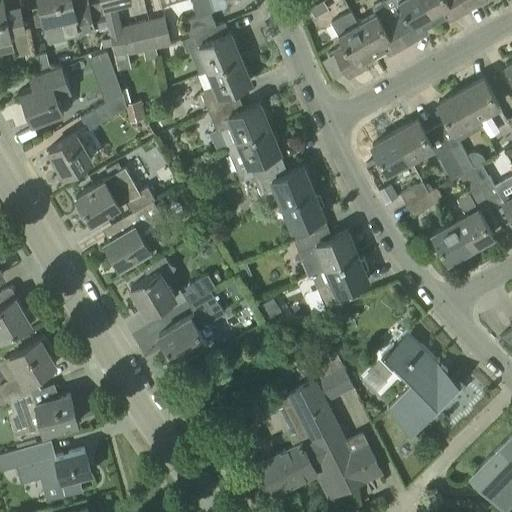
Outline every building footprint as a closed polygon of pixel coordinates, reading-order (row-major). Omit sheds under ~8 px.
[(0,0),(0,51),(13,48),(15,56),(32,52),(26,27),(20,3),(5,6),(3,0),(0,0)] [(107,25),(105,15),(102,0),(73,7),(71,0),(39,0),(40,5),(31,7),(36,25),(43,23),(47,40),(92,31),(92,28),(107,25)] [(101,0),(102,0),(105,15),(107,25),(110,35),(111,43),(113,52),(117,68),(130,66),(128,52),(143,49),(145,58),(157,55),(155,46),(148,18),(120,25),(115,2),(121,0),(101,0)] [(190,36),(216,25),(210,11),(207,0),(192,0),(197,16),(184,21),(190,36)] [(379,0),(371,5),(375,13),(358,22),(351,10),(375,53),(385,47),(388,53),(409,42),(385,0),(379,0)] [(385,0),(409,42),(427,32),(423,25),(435,19),(424,0),(385,0)] [(424,0),(435,19),(445,14),(448,20),(468,9),(462,0),(424,0)] [(462,0),(468,9),(483,0),(462,0)] [(321,1),(309,7),(316,20),(327,13),(321,1)] [(375,53),(351,10),(331,21),(344,44),(333,50),(347,76),(367,65),(364,59),(375,53)] [(164,15),(148,18),(155,46),(171,43),(164,15)] [(216,25),(190,36),(182,40),(186,50),(198,45),(208,68),(239,55),(229,31),(220,35),(216,25)] [(111,43),(110,35),(101,37),(102,45),(111,43)] [(34,56),(36,68),(49,66),(46,54),(34,56)] [(250,80),(239,55),(208,68),(215,85),(200,91),(208,110),(230,101),(225,91),(250,80)] [(70,90),(60,63),(28,74),(29,75),(36,73),(39,83),(19,90),(31,122),(63,111),(57,95),(70,90)] [(475,116),(498,103),(484,77),(461,89),(475,116)] [(470,167),(473,165),(466,152),(459,138),(481,126),(475,116),(461,89),(438,102),(447,119),(436,125),(462,172),(470,167)] [(125,106),(122,91),(80,115),(88,128),(125,106)] [(122,91),(125,106),(126,106),(129,120),(145,117),(141,98),(126,102),(122,91)] [(234,112),(230,101),(208,110),(216,128),(208,130),(215,148),(226,144),(269,126),(259,101),(234,112)] [(459,174),(462,172),(436,125),(425,131),(417,118),(395,131),(410,157),(431,144),(438,157),(439,156),(451,178),(458,173),(459,174)] [(269,126),(226,144),(240,179),(252,174),(275,165),(270,155),(279,150),(269,126)] [(410,157),(395,131),(372,144),(386,170),(410,157)] [(91,158),(75,132),(48,148),(63,174),(91,158)] [(106,169),(109,174),(121,167),(118,161),(106,169)] [(473,165),(470,167),(489,200),(500,193),(481,161),(473,165)] [(91,220),(118,204),(115,199),(137,186),(125,165),(121,167),(109,174),(75,194),(91,220)] [(279,175),(275,165),(252,174),(261,195),(276,188),(282,202),(313,189),(303,165),(279,175)] [(470,167),(462,172),(459,174),(468,190),(457,197),(466,214),(456,219),(470,246),(492,233),(480,211),(492,205),(489,200),(470,167)] [(406,203),(428,191),(424,184),(422,180),(400,192),(406,203)] [(396,194),(389,182),(379,188),(386,200),(396,194)] [(125,200),(131,210),(151,198),(153,197),(147,185),(139,190),(124,198),(125,200)] [(432,189),(428,191),(406,203),(412,214),(442,197),(436,186),(432,189)] [(297,237),(318,228),(314,218),(323,214),(313,189),(282,202),(297,237)] [(511,216),(511,194),(503,200),(511,216)] [(163,217),(151,198),(131,210),(138,222),(104,242),(118,266),(149,248),(139,231),(163,217)] [(447,259),(470,246),(456,219),(432,233),(447,259)] [(323,239),(318,228),(297,237),(306,258),(313,273),(326,267),(357,254),(347,229),(323,239)] [(174,295),(160,271),(171,265),(164,254),(143,266),(147,275),(144,277),(144,278),(130,286),(146,312),(174,295)] [(360,260),(357,254),(326,267),(331,279),(317,285),(327,308),(348,299),(343,288),(368,278),(364,269),(367,267),(363,258),(360,260)] [(252,273),(246,260),(237,264),(242,277),(252,273)] [(188,302),(210,289),(215,286),(207,273),(180,289),(188,302)] [(223,284),(227,290),(234,292),(241,288),(234,277),(223,284)] [(210,289),(188,302),(194,312),(158,334),(174,359),(206,340),(198,327),(224,312),(210,289)] [(0,337),(33,318),(27,309),(24,311),(15,295),(3,303),(0,298),(0,337)] [(261,302),(270,315),(281,309),(272,295),(261,302)] [(511,320),(510,322),(511,325),(511,327),(500,335),(511,346),(511,320)] [(337,336),(332,326),(324,331),(330,340),(337,336)] [(465,388),(447,370),(437,360),(439,359),(438,357),(436,359),(408,331),(410,329),(408,328),(382,354),(412,384),(388,407),(414,434),(415,433),(414,431),(460,385),(464,389),(465,388)] [(0,402),(10,399),(31,391),(25,381),(56,363),(49,351),(52,349),(44,334),(9,355),(20,373),(0,385),(0,402)] [(362,432),(346,442),(326,401),(353,388),(343,367),(335,351),(307,365),(313,378),(288,390),(286,388),(269,396),(276,408),(263,415),(271,431),(284,424),(293,444),(259,462),(274,492),(316,470),(314,467),(322,463),(336,492),(381,470),(362,432)] [(31,391),(10,399),(13,410),(8,412),(15,438),(77,422),(70,393),(34,402),(31,391)] [(504,509),(511,500),(511,432),(470,475),(504,509)] [(56,455),(48,458),(44,441),(0,453),(0,466),(1,469),(16,464),(20,481),(40,476),(46,498),(82,489),(79,475),(91,472),(84,447),(56,454),(56,455)]
